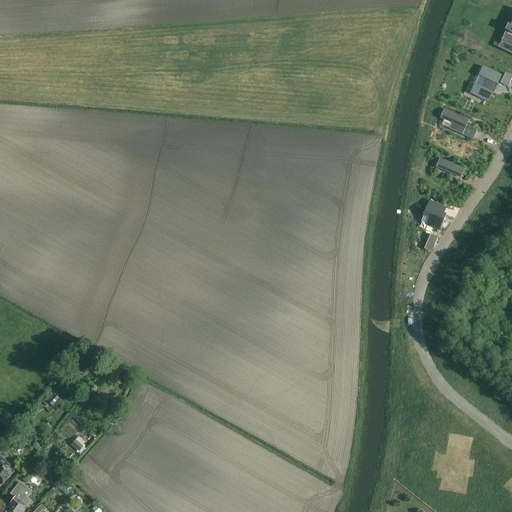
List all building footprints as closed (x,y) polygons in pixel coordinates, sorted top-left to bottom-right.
[(475,85),(471,94),(485,101),(489,103),(494,93),(492,93),(496,84),(498,85),(502,76),(484,68),(479,76),(487,80),(483,88),(475,85)] [(511,76),(506,74),(502,83),(508,86),(511,78),(511,76)] [(445,120),(443,126),(464,136),(466,130),(466,129),(467,127),(474,130),(473,131),(477,132),(477,131),(467,126),(469,121),(469,122),(470,121),(469,121),(445,110),(444,110),(447,112),(444,120),(445,120)] [(443,161),(440,169),(461,178),(463,175),(465,169),(440,159),(440,160),(443,161)] [(430,202),(426,214),(431,216),(427,225),(440,231),(446,216),(444,215),(446,209),(441,207),(430,202)] [(98,374),(103,368),(99,365),(94,371),(98,374)] [(439,428),(439,444),(446,444),(446,457),(444,457),(444,475),(450,475),(450,476),(456,476),(456,475),(461,475),(461,453),(459,453),(459,448),(459,444),(463,444),(463,428),(439,428)] [(6,446),(12,439),(8,435),(1,442),(6,446)] [(75,441),(71,445),(79,452),(83,447),(82,446),(75,441)] [(79,452),(77,454),(80,456),(86,449),(83,447),(79,452)] [(0,484),(9,477),(3,471),(8,467),(0,458),(0,484)] [(29,475),(23,481),(27,484),(32,478),(29,475)] [(22,511),(27,506),(23,502),(31,492),(19,482),(9,495),(13,499),(4,510),(5,511),(22,511)]
